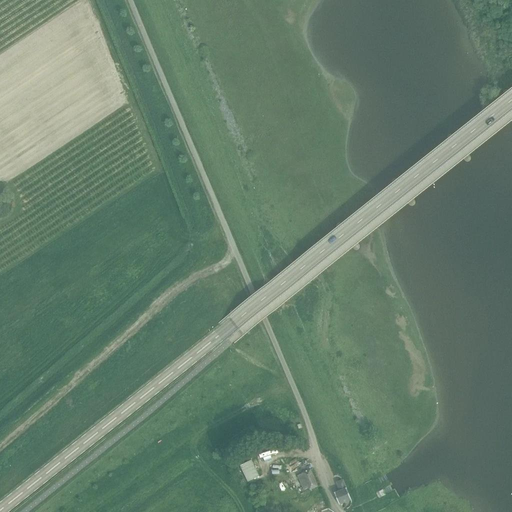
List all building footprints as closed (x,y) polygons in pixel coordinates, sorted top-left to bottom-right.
[(503,94),(504,95),(511,106),(511,94),(509,91),(508,90),(507,90),(506,90),(505,91),(504,92),(503,93),(503,94)] [(448,139),(448,140),(465,162),(466,162),(467,162),(468,162),(469,161),(470,160),(471,159),(471,158),(454,135),(452,135),(451,135),(450,135),(449,135),(448,136),(448,137),(448,139)] [(392,183),(392,184),(409,206),(410,206),(412,206),(413,206),(414,206),(415,205),(415,204),(415,203),(415,202),(398,180),(397,179),(396,179),(394,179),(393,180),(393,181),(392,182),(392,183)] [(286,474),(294,471),(290,462),(282,466),(286,474)] [(297,476),(289,479),(291,484),(299,481),(303,492),(309,489),(310,492),(318,489),(317,486),(311,469),(297,475),(297,476)] [(340,491),(334,494),(338,505),(350,500),(351,499),(347,489),(346,488),(343,479),(342,480),(341,480),(336,482),(340,491)]
